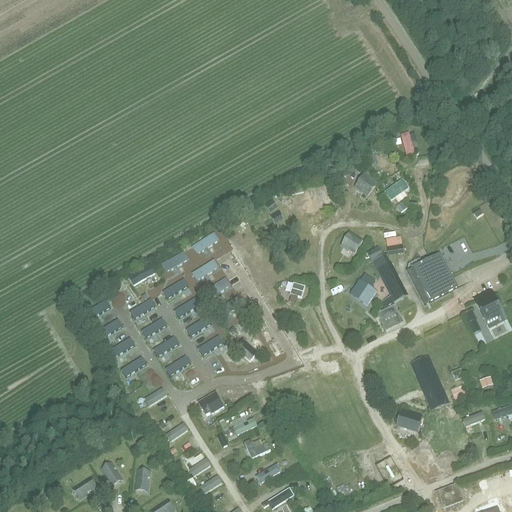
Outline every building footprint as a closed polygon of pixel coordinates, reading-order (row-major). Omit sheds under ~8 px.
[(408,131),(400,133),(407,155),(415,153),(408,131)] [(368,197),(377,184),(364,176),(355,188),(368,197)] [(409,189),(402,179),(383,192),(391,202),(409,189)] [(311,185),(306,187),(310,200),(316,198),(311,185)] [(285,208),(277,195),(260,205),(267,218),(285,208)] [(291,208),(281,213),(286,221),(296,216),(291,208)] [(477,220),(483,216),(480,211),(474,215),(477,220)] [(354,255),(363,242),(350,233),(341,246),(354,255)] [(197,256),(220,243),(214,234),(192,248),(197,256)] [(389,256),(396,255),(396,258),(404,257),(403,254),(402,246),(401,238),(386,240),(388,249),(389,256)] [(250,248),(244,250),(254,270),(260,268),(250,248)] [(166,274),(189,261),(184,253),(161,266),(166,274)] [(431,302),(456,290),(440,257),(414,270),(431,302)] [(197,283),(219,269),(214,261),(192,275),(197,283)] [(151,266),(129,279),(134,288),(156,275),(151,266)] [(403,299),(386,267),(377,272),(394,304),(403,299)] [(184,280),(163,293),(167,301),(188,288),(184,280)] [(209,302),(231,288),(226,280),(203,293),(209,302)] [(368,306),(376,293),(360,282),(352,295),(368,306)] [(305,291),(292,287),(289,298),(302,302),(305,291)] [(495,307),(489,295),(475,303),(489,331),(505,323),(497,306),(495,307)] [(237,298),(215,312),(220,321),(242,307),(237,298)] [(179,320),(199,307),(195,299),(174,312),(179,320)] [(134,321),(155,308),(151,301),(130,313),(134,321)] [(90,322),(111,309),(106,302),(85,314),(90,322)] [(312,305),(302,307),(304,317),(315,315),(312,305)] [(385,331),(402,323),(394,307),(377,315),(385,331)] [(191,338),(211,325),(207,318),(186,331),(191,338)] [(146,340),(167,327),(162,320),(141,332),(146,340)] [(102,341),(122,328),(118,321),(97,334),(102,341)] [(472,322),(467,324),(472,333),(477,331),(472,322)] [(293,330),(285,333),(289,345),(297,342),(293,330)] [(257,336),(252,341),(267,357),(272,352),(257,336)] [(202,357),(223,345),(219,337),(198,350),(202,357)] [(158,359),(179,346),(174,338),(153,351),(158,359)] [(114,360),(134,347),(130,340),(109,352),(114,360)] [(235,349),(234,349),(250,363),(258,354),(243,340),(235,349)] [(431,355),(411,364),(432,412),(452,403),(431,355)] [(170,378),(190,365),(186,357),(165,370),(170,378)] [(125,379),(146,366),(142,359),(121,371),(125,379)] [(227,362),(218,367),(221,372),(229,366),(227,362)] [(463,378),(460,370),(451,373),(454,381),(463,378)] [(478,381),(480,387),(493,383),(491,377),(478,381)] [(461,384),(449,390),(454,401),(466,395),(461,384)] [(149,408),(167,397),(163,390),(145,401),(149,408)] [(216,394),(198,404),(202,412),(207,408),(212,416),(225,409),(216,394)] [(511,406),(492,412),(496,425),(511,420),(511,406)] [(413,431),(417,416),(402,412),(398,427),(413,431)] [(482,412),(463,419),(466,427),(485,421),(482,412)] [(229,432),(224,434),(229,443),(238,439),(238,437),(258,428),(254,420),(233,430),(229,432)] [(454,422),(430,430),(433,438),(457,429),(454,422)] [(183,425),(166,437),(171,444),(188,432),(183,425)] [(223,435),(217,438),(222,449),(228,446),(223,435)] [(460,439),(440,446),(443,454),(463,447),(460,439)] [(252,441),(245,445),(247,450),(251,460),(252,461),(271,452),(267,445),(256,450),(252,441)] [(206,460),(189,472),(193,479),(211,467),(206,460)] [(112,487),(123,481),(112,464),(102,471),(112,487)] [(277,466),(256,478),(260,486),(282,473),(281,472),(277,466)] [(148,492),(150,473),(138,471),(136,491),(148,492)] [(218,478),(200,489),(204,496),(222,485),(218,478)] [(80,500),(96,489),(89,479),(73,490),(80,500)] [(443,510),(463,502),(457,486),(437,494),(443,510)] [(268,503),(267,504),(269,506),(272,511),(288,502),(292,499),(294,498),(289,490),(268,503)] [(150,511),(173,511),(174,511),(167,501),(151,511),(150,511)]
